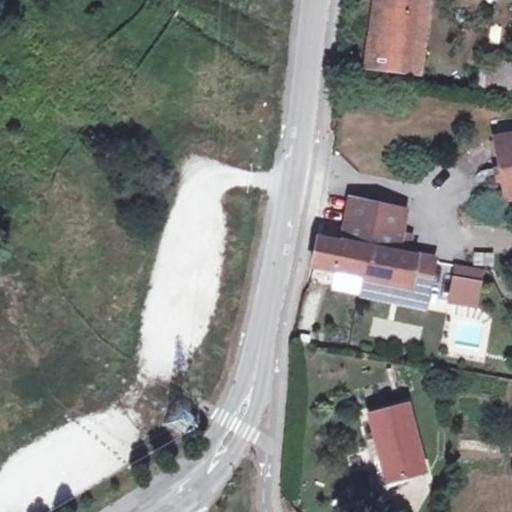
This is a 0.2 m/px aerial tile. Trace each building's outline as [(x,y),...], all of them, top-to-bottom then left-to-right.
[(423,75),(431,0),(375,0),(367,69),(423,75)] [(481,63),(478,88),(492,90),(496,64),(481,63)] [(511,66),(496,64),(492,90),(511,92),(511,66)] [(511,198),(511,136),(495,139),(506,200),(511,198)] [(318,240),(312,266),(411,285),(416,257),(397,254),(406,210),(403,210),(351,198),(342,245),(318,240)] [(480,308),(484,269),(450,265),(446,304),(480,308)] [(425,472),(408,405),(370,415),(388,482),(425,472)]
